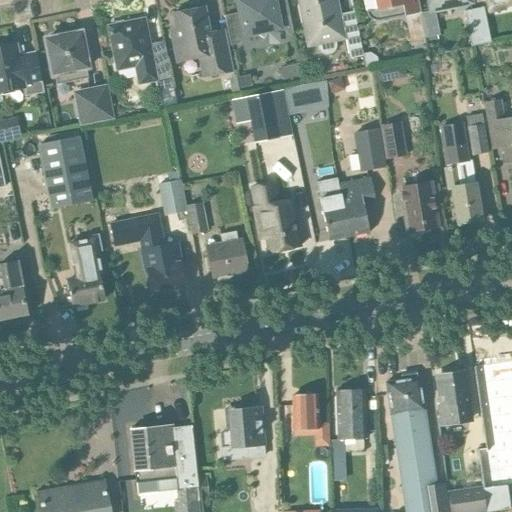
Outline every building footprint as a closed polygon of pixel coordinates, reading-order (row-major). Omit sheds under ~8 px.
[(241,0),(238,1),(239,2),(239,4),(240,12),(224,15),(230,46),(239,44),(245,34),(254,33),(263,38),(269,30),(278,27),(288,34),(293,33),(286,0),(282,0),(273,2),(273,0),(241,0)] [(350,0),(353,12),(338,14),(335,0),(299,0),(301,8),(309,45),(317,43),(318,48),(320,50),(322,52),(325,54),(328,54),(330,53),(333,51),(335,49),(335,46),(335,44),(334,40),(345,38),(350,59),(363,56),(355,15),(351,0),(350,0)] [(420,13),(417,0),(363,0),(366,12),(368,16),(371,19),(374,20),(379,21),(420,13)] [(428,0),(431,10),(470,2),(469,0),(428,0)] [(486,0),(489,12),(506,9),(504,1),(509,0),(486,0)] [(203,77),(231,71),(227,50),(223,31),(209,33),(204,7),(173,13),(178,40),(173,41),(177,62),(199,57),(203,77)] [(491,42),(483,7),(464,11),(471,46),(491,42)] [(137,83),(153,80),(156,80),(158,91),(171,89),(163,41),(148,44),(144,19),(108,26),(116,70),(134,67),(137,83)] [(43,23),(44,32),(71,29),(70,20),(43,23)] [(56,85),(88,78),(86,68),(88,68),(81,32),(45,39),(52,75),(54,74),(56,85)] [(24,96),(44,92),(40,73),(36,53),(23,56),(21,46),(16,47),(15,45),(0,48),(0,91),(22,87),(24,96)] [(370,52),(363,54),(366,67),(379,64),(377,57),(370,52)] [(283,80),(301,76),(298,63),(280,67),(283,80)] [(377,83),(405,77),(402,64),(374,70),(377,83)] [(340,77),(328,82),(333,94),(345,90),(340,77)] [(77,106),(81,124),(112,118),(106,86),(89,90),(91,103),(77,106)] [(171,89),(158,91),(161,106),(176,104),(173,88),(171,89)] [(270,93),(245,98),(250,122),(254,143),(279,138),(270,93)] [(502,101),(484,104),(490,142),(501,140),(505,163),(511,162),(511,119),(506,121),(502,101)] [(466,117),(472,155),(488,153),(483,114),(466,117)] [(0,121),(0,142),(9,141),(5,120),(0,121)] [(386,159),(406,156),(401,122),(380,125),(386,159)] [(442,130),(448,168),(444,169),(448,190),(452,189),(457,223),(481,219),(476,187),(461,189),(457,164),(469,162),(463,126),(442,130)] [(379,129),(354,133),(360,172),(385,167),(379,129)] [(52,210),(92,202),(79,141),(40,149),(52,210)] [(337,178),(316,182),(328,240),(349,236),(339,186),(337,178)] [(164,215),(186,211),(180,180),(158,185),(164,215)] [(339,186),(349,236),(369,232),(363,200),(374,198),(370,180),(339,186)] [(275,182),(262,185),(249,188),(260,240),(265,238),(268,253),(300,246),(290,200),(279,202),(275,182)] [(429,183),(401,188),(408,231),(436,227),(435,219),(442,218),(436,185),(430,186),(429,183)] [(202,202),(187,205),(186,206),(187,210),(192,235),(208,231),(202,202)] [(158,216),(136,221),(140,240),(146,271),(148,270),(151,290),(183,283),(175,241),(163,243),(158,216)] [(112,225),(111,226),(115,245),(140,240),(136,221),(131,222),(128,222),(122,223),(118,224),(114,225),(112,225)] [(236,233),(221,236),(223,247),(207,250),(213,277),(248,270),(242,242),(238,243),(236,233)] [(72,306),(104,299),(99,275),(102,275),(97,252),(102,251),(98,234),(87,237),(87,240),(70,243),(77,279),(67,281),(72,306)] [(0,271),(0,319),(0,320),(27,315),(22,290),(24,289),(19,263),(0,266),(0,268),(1,272),(0,271)] [(507,371),(485,374),(484,366),(474,367),(476,387),(486,450),(478,451),(484,486),(487,511),(491,511),(510,509),(507,485),(511,484),(511,373),(508,374),(507,371)] [(438,376),(442,409),(444,426),(470,423),(463,373),(438,376)] [(385,382),(388,402),(405,511),(448,511),(446,491),(444,483),(432,485),(429,466),(433,465),(419,377),(385,382)] [(364,389),(336,390),(338,441),(366,439),(364,389)] [(292,396),(293,416),(293,430),(318,430),(317,395),(292,396)] [(222,433),(223,448),(249,445),(251,458),(264,457),(259,409),(240,411),(240,408),(229,409),(232,432),(222,433)] [(171,426),(131,431),(133,451),(136,485),(137,495),(157,493),(156,483),(166,482),(176,481),(177,491),(178,500),(173,501),(174,511),(200,511),(198,488),(194,447),(192,428),(172,430),(171,426)] [(207,475),(199,476),(201,498),(209,498),(207,475)] [(109,511),(103,481),(38,493),(41,511),(109,511)] [(487,511),(484,486),(446,491),(448,511),(487,511)]
